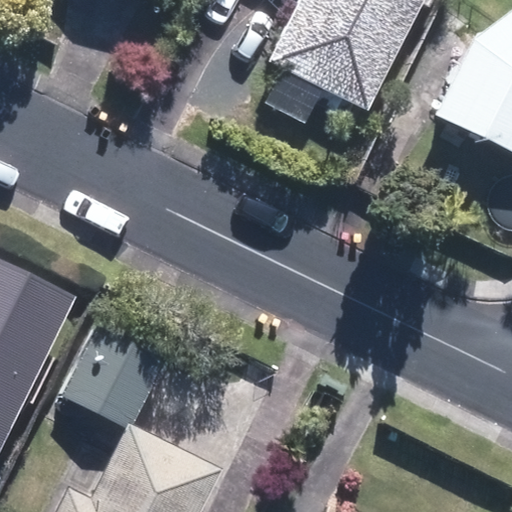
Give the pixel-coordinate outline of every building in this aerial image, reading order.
[(298,0),(267,59),(366,111),(423,0),(298,0)] [(435,114),(511,153),(511,8),(473,39),(435,114)] [(0,445),(73,295),(0,259),(0,445)] [(58,394),(128,428),(164,356),(95,321),(58,394)] [(129,431),(122,426),(89,492),(70,483),(55,511),(198,511),(221,468),(133,424),(129,431)]
